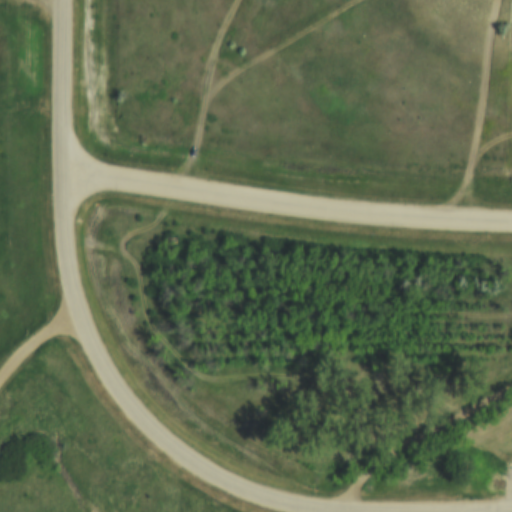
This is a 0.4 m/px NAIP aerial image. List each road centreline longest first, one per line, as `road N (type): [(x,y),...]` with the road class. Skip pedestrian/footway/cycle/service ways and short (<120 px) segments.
road 1 (residential): [(66,166),(72,311),(100,376),(194,473),(254,501),(321,511)]
road 2 (residential): [(511,222),(339,215),(139,189),(66,166)]
road 3 (track): [(353,0),(210,69),(143,130),(66,166)]
road 4 (residential): [(66,166),(61,0)]
